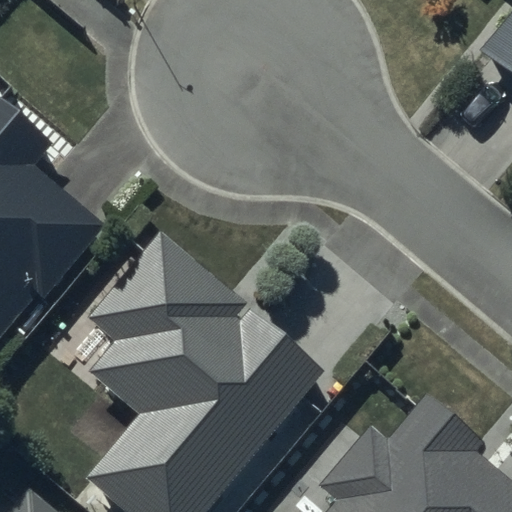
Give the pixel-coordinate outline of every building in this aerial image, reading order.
[(511,15),(477,58),(511,87),(511,15)] [(0,334),(32,297),(40,304),(102,231),(28,169),(46,148),(0,109),(0,334)] [(134,420),(81,484),(114,511),(206,511),(320,376),(248,316),(236,331),(228,324),(240,309),(156,239),(84,326),(111,349),(85,380),(134,420)] [(511,511),(511,492),(472,459),(480,449),(422,401),(382,449),(368,437),(318,496),(335,510),(332,511),(511,511)] [(42,511),(28,500),(17,511),(42,511)]
